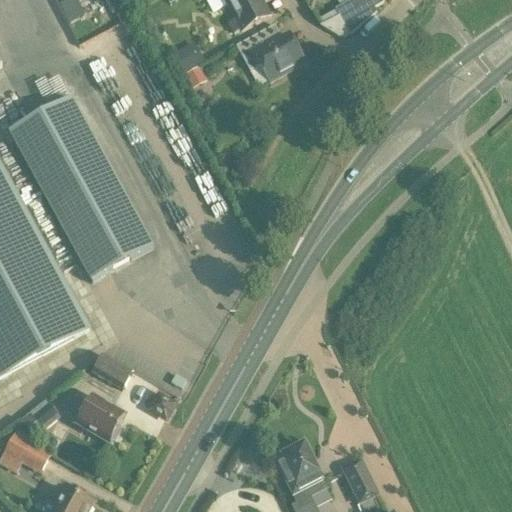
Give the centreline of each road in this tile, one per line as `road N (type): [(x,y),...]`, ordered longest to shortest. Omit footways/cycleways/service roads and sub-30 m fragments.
road 1 (primary): [(162,511),(342,201),(390,135),(511,41)]
road 2 (unknown): [(246,364),(190,290),(97,109),(8,0)]
road 3 (residential): [(400,0),(379,35),(355,48),(316,36),(296,0)]
